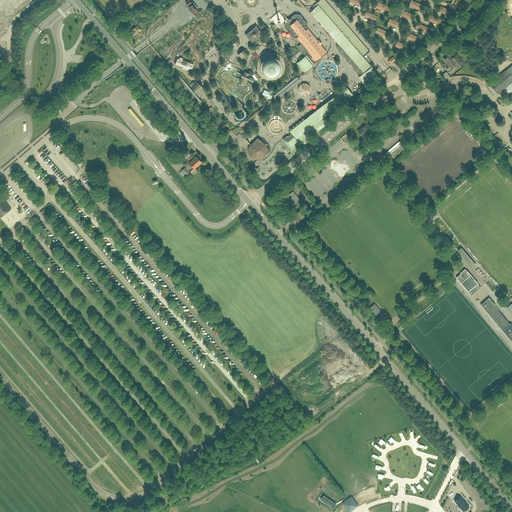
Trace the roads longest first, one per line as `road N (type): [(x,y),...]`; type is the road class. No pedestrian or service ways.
road 1 (tertiary): [(511,505),(248,202)]
road 2 (track): [(261,466),(380,385),(443,459),(423,502)]
road 3 (tertiary): [(248,202),(75,0)]
road 4 (unclassified): [(248,202),(396,79)]
